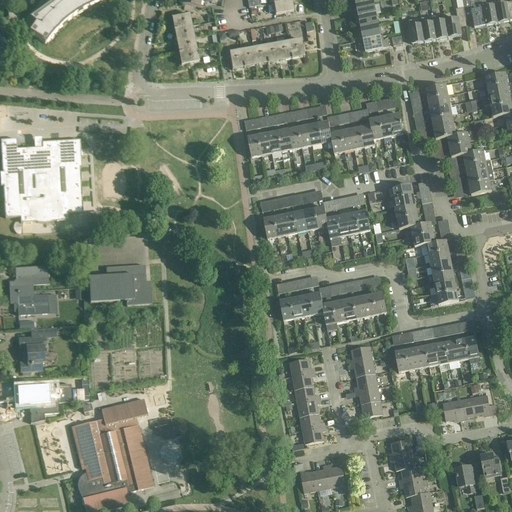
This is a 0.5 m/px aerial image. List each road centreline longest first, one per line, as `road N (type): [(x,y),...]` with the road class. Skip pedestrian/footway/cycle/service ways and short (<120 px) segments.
road 1 (residential): [(487,313),(404,327),(389,271),(275,278)]
road 2 (residential): [(140,88),(156,96),(332,88)]
road 3 (residential): [(343,442),(416,427),(441,442),(511,424)]
road 4 (residential): [(256,197),(321,184),(335,195),(424,176)]
